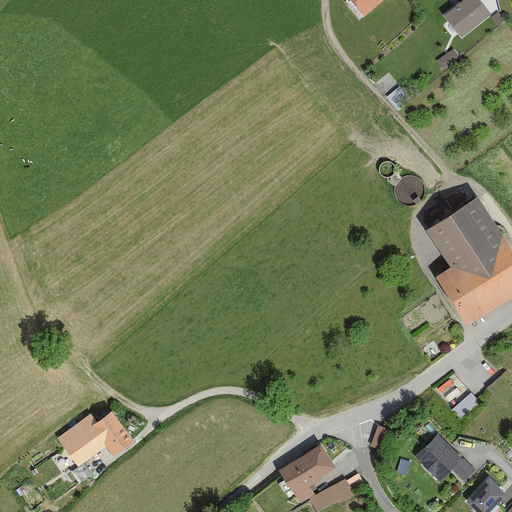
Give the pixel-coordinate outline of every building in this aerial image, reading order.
[(353,0),(365,14),(381,0),(353,0)] [(468,0),(444,21),(461,40),(492,13),(480,0),(468,0)] [(439,60),(445,68),(453,62),(447,54),(439,60)] [(465,322),(511,289),(511,255),(471,196),(420,231),(443,265),(431,273),(465,322)] [(438,386),(449,400),(460,391),(449,377),(438,386)] [(458,419),(478,403),(470,394),(451,409),(458,419)] [(111,408),(64,439),(77,459),(106,440),(113,451),(132,439),(111,408)] [(371,442),(384,445),(389,425),(376,422),(371,442)] [(443,438),(420,460),(439,481),(451,470),(462,482),(474,471),(443,438)] [(322,445),(280,472),(299,501),(313,492),(306,481),(333,463),(322,445)] [(407,472),(410,459),(399,456),(396,469),(407,472)] [(354,475),(307,498),(314,511),(321,511),(362,492),(354,475)] [(489,477),(466,499),(479,511),(495,511),(510,499),(489,477)]
